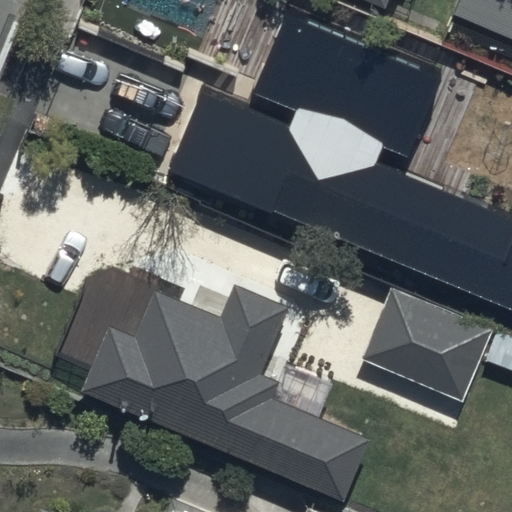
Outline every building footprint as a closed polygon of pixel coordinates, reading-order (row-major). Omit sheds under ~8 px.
[(357,0),(386,12),(390,0),(357,0)] [(511,0),(446,0),(443,9),(511,38),(511,0)] [(206,195),(298,235),(304,221),(378,253),(434,126),(313,73),(281,147),(236,127),(206,195)] [(130,337),(105,325),(79,390),(341,498),(369,439),(272,393),(279,379),(256,368),(286,307),(233,281),(216,317),(154,288),(130,337)] [(511,331),(389,284),(360,359),(466,400),(475,376),(511,390),(511,331)] [(162,511),(49,511),(39,507),(36,511),(190,511),(167,502),(162,511)]
